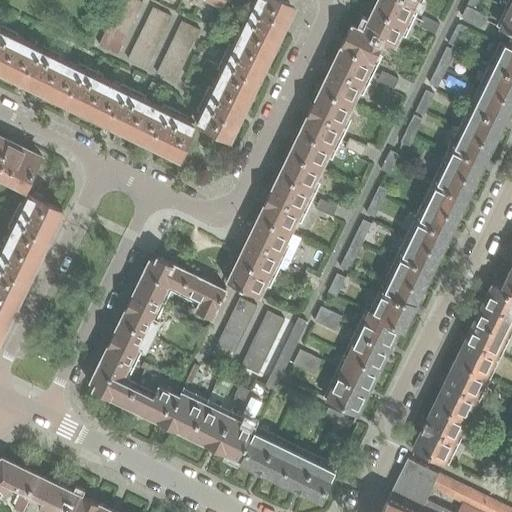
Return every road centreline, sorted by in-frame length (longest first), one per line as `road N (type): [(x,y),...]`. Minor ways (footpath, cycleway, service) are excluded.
road 1 (residential): [(362,511),(390,453),(398,397),(511,178)]
road 2 (residential): [(153,190),(204,214),(231,204),(324,0)]
road 3 (residential): [(41,418),(153,190)]
road 4 (residential): [(104,165),(0,370)]
road 5 (residential): [(231,511),(41,418)]
